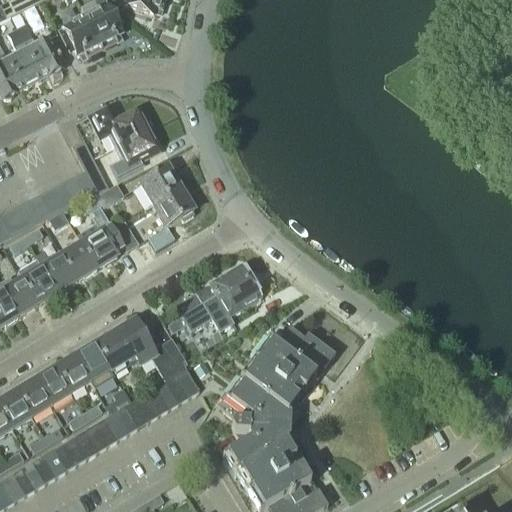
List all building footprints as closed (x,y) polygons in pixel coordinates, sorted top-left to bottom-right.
[(12,22),(37,10),(32,0),(2,0),(7,9),(6,10),(12,22)] [(32,0),(37,10),(50,3),(48,0),(32,0)] [(60,0),(66,9),(75,4),(72,0),(60,0)] [(164,0),(128,0),(124,12),(151,21),(152,17),(158,19),(160,16),(162,16),(167,1),(164,0)] [(94,6),(79,13),(84,24),(85,24),(101,57),(116,49),(116,48),(119,46),(117,40),(120,39),(107,13),(102,2),(94,6)] [(0,28),(12,22),(6,10),(0,12),(0,28)] [(20,21),(11,26),(15,34),(40,84),(49,79),(51,81),(56,80),(59,76),(59,73),(63,72),(58,61),(55,62),(47,46),(35,51),(31,44),(20,21)] [(87,63),(101,57),(85,24),(84,24),(58,37),(68,56),(72,54),(75,61),(79,59),(82,65),(87,62),(87,63)] [(15,34),(6,39),(17,61),(6,66),(20,94),(23,93),(27,93),(32,88),(40,84),(15,34)] [(0,54),(0,103),(1,104),(2,104),(5,105),(10,105),(13,101),(13,98),(20,94),(6,66),(0,54)] [(511,72),(493,84),(511,112),(511,111),(511,72)] [(144,124),(141,122),(137,114),(118,124),(117,122),(112,124),(107,114),(90,122),(101,143),(105,141),(112,154),(114,153),(150,134),(144,124)] [(114,169),(109,172),(115,182),(120,180),(141,168),(140,166),(159,157),(155,148),(155,145),(150,134),(114,153),(121,166),(114,169)] [(96,198),(107,193),(82,146),(70,152),(83,178),(85,177),(96,198)] [(174,181),(172,183),(167,174),(140,190),(152,211),(179,194),(178,193),(180,191),(174,181)] [(96,200),(96,198),(85,177),(83,178),(74,183),(86,205),(92,202),(96,200)] [(75,211),(80,208),(86,205),(74,183),(64,188),(75,211)] [(64,217),(75,211),(64,188),(52,194),(64,217)] [(123,203),(115,190),(109,194),(108,195),(107,193),(96,198),(96,200),(92,202),(101,216),(123,203)] [(54,222),(61,218),(64,217),(52,194),(42,199),(54,222)] [(192,217),(179,194),(152,211),(165,233),(180,224),(181,227),(192,221),(190,219),(192,217)] [(43,227),(46,226),(54,222),(42,199),(31,205),(43,227)] [(80,208),(94,230),(76,241),(80,248),(95,274),(116,262),(97,231),(106,226),(101,216),(92,202),(86,205),(80,208)] [(32,233),(43,227),(31,205),(20,210),(32,233)] [(21,238),(32,233),(20,210),(9,216),(21,238)] [(0,224),(10,244),(21,238),(9,216),(0,220),(0,224)] [(54,222),(46,226),(53,238),(68,229),(61,218),(54,222)] [(0,249),(10,244),(0,224),(0,249)] [(125,258),(137,250),(123,228),(111,235),(125,258)] [(166,233),(148,244),(155,256),(173,245),(166,233)] [(37,234),(22,243),(27,251),(42,242),(37,234)] [(22,243),(7,252),(13,260),(27,251),(22,243)] [(75,286),(95,274),(80,248),(60,260),(75,286)] [(42,258),(34,262),(35,266),(39,272),(40,272),(56,298),(75,286),(60,260),(48,267),(42,258)] [(35,266),(16,277),(20,284),(36,310),(56,298),(40,272),(39,272),(35,266)] [(228,323),(260,304),(240,271),(207,291),(208,292),(207,293),(218,311),(219,310),(227,324),(228,323)] [(8,283),(0,288),(0,295),(0,296),(1,296),(16,322),(36,310),(20,284),(12,289),(8,283)] [(207,293),(169,316),(175,326),(180,323),(185,332),(189,339),(210,326),(218,339),(232,330),(228,323),(227,324),(219,310),(218,311),(207,293)] [(0,331),(16,322),(1,296),(0,296),(0,295),(0,331)] [(175,326),(166,332),(171,340),(185,332),(180,323),(175,326)] [(169,345),(150,356),(133,327),(93,351),(110,380),(111,380),(134,365),(139,373),(150,366),(163,388),(164,388),(174,382),(184,376),(182,372),(184,371),(169,345)] [(288,336),(275,355),(294,369),(295,367),(298,370),(297,372),(314,384),(316,385),(322,377),(333,363),(307,342),(303,347),(288,336)] [(93,351),(74,363),(90,390),(93,395),(113,383),(111,380),(110,380),(93,351)] [(270,352),(242,390),(285,421),(286,420),(297,406),(299,408),(305,400),(303,398),(314,384),(297,372),(298,370),(295,367),(294,369),(275,355),(270,352)] [(90,390),(74,363),(54,374),(70,401),(90,390)] [(50,413),(70,401),(54,374),(34,386),(50,413)] [(188,404),(198,399),(184,376),(174,382),(188,404)] [(178,410),(188,404),(174,382),(164,388),(178,410)] [(30,425),(50,413),(34,386),(14,398),(30,425)] [(167,417),(178,410),(164,388),(163,388),(153,394),(167,417)] [(240,449),(226,458),(239,480),(286,452),(285,451),(287,449),(289,423),(286,420),(285,421),(242,390),(229,408),(242,418),(231,434),(240,449)] [(157,423),(167,417),(153,394),(143,401),(157,423)] [(122,396),(111,402),(119,415),(121,414),(129,409),(122,396)] [(0,418),(11,437),(30,425),(14,398),(0,406),(0,418)] [(146,430),(157,423),(143,401),(132,407),(146,430)] [(135,437),(146,430),(132,407),(129,409),(121,414),(135,437)] [(86,428),(101,419),(96,411),(81,419),(86,428)] [(125,443),(135,437),(121,414),(119,415),(111,420),(125,443)] [(0,443),(11,437),(0,418),(0,443)] [(72,436),(86,428),(81,419),(67,428),(72,436)] [(114,449),(125,443),(111,420),(100,426),(114,449)] [(105,455),(114,449),(100,426),(91,432),(105,455)] [(95,461),(105,455),(91,432),(81,438),(95,461)] [(46,452),(61,442),(56,434),(41,443),(46,452)] [(86,466),(95,461),(81,438),(72,444),(86,466)] [(32,460),(46,452),(41,443),(27,452),(32,460)] [(75,473),(86,466),(72,444),(61,450),(75,473)] [(65,479),(75,473),(61,450),(51,456),(65,479)] [(271,511),(309,489),(308,489),(300,475),(302,474),(302,473),(296,464),(294,465),(286,452),(239,480),(235,483),(252,511),(271,511)] [(55,485),(65,479),(51,456),(41,462),(55,485)] [(7,475),(22,466),(17,458),(2,467),(7,475)] [(45,491),(55,485),(41,462),(31,468),(45,491)] [(34,498),(45,491),(31,468),(20,475),(34,498)] [(24,504),(34,498),(20,475),(10,481),(24,504)] [(13,510),(24,504),(10,481),(0,487),(13,510)] [(427,511),(492,511),(475,483),(427,511)] [(0,511),(10,511),(13,510),(0,487),(0,511)] [(271,511),(325,511),(311,487),(308,489),(309,489),(271,511)] [(157,502),(145,509),(146,511),(155,511),(161,509),(157,502)]
